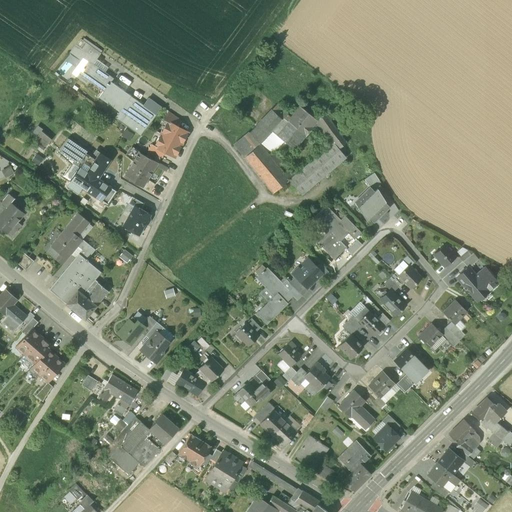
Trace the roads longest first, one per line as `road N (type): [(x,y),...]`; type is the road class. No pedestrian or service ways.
road 1 (residential): [(291,320),(389,227),(443,289),(356,375)]
road 2 (residential): [(89,339),(115,310),(197,132),(222,99)]
road 3 (secondary): [(354,506),(511,352)]
road 4 (residential): [(197,416),(354,506)]
road 5 (unclassified): [(0,485),(89,339)]
road 6 (residential): [(197,416),(291,320)]
road 7 (residential): [(89,339),(197,416)]
